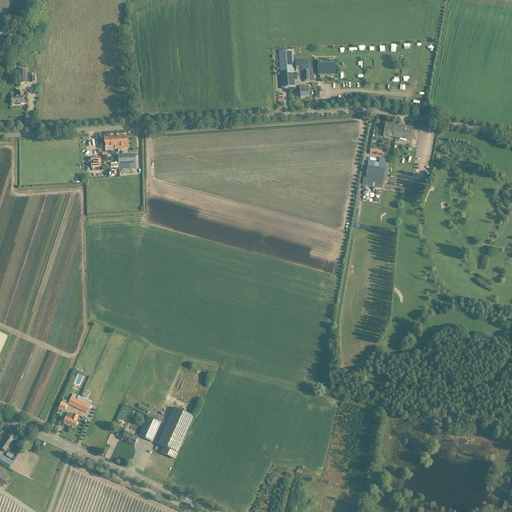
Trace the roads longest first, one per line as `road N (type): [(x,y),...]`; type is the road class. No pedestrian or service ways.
road 1 (unclassified): [(511,136),(366,109),(0,136)]
road 2 (tertiary): [(210,511),(74,449)]
